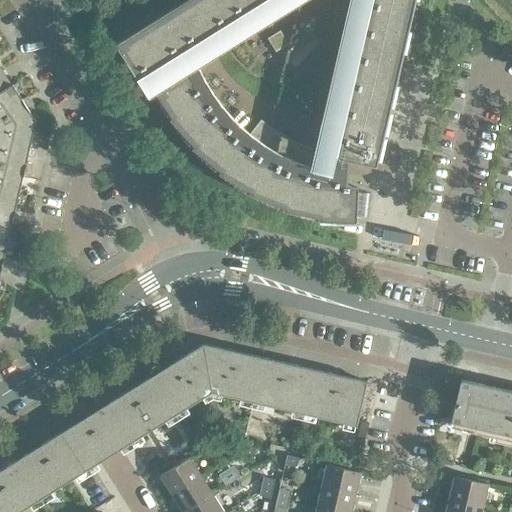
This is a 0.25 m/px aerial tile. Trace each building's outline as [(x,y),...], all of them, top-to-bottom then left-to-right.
[(190,0),(191,0),(188,2),(185,4),(183,2),(163,15),(143,27),(144,30),(138,34),(136,31),(116,44),(116,42),(114,43),(138,81),(145,77),(145,76),(154,71),(155,73),(172,62),(170,60),(200,41),(202,44),(219,33),(217,31),(248,12),(249,14),(266,3),(265,1),(266,0),(190,0)] [(388,112),(407,30),(414,0),(370,0),(368,11),(366,10),(363,21),(365,22),(362,38),(359,37),(357,48),(359,48),(355,65),(353,64),(350,75),(353,75),(349,92),(347,91),(344,101),(337,99),(333,118),(322,116),(314,152),(307,147),(306,149),(299,144),(298,145),(291,140),(290,142),(282,136),(281,137),(275,131),(274,133),(268,126),(267,128),(261,121),(250,135),(250,134),(247,132),(241,127),(235,120),(231,117),(226,111),(220,103),(216,98),(213,93),(210,89),(207,85),(204,79),(202,76),(200,72),(198,67),(151,88),(152,89),(153,89),(172,118),(169,119),(194,146),(192,148),(220,171),(218,173),(250,191),(248,194),(284,207),(283,210),(318,217),(317,220),(356,222),(357,186),(346,186),(347,174),(348,159),(376,166),(388,112)] [(0,93),(12,86),(11,85),(0,68),(0,67),(0,93)] [(29,111),(34,108),(27,97),(22,100),(13,84),(11,85),(12,86),(0,93),(0,139),(30,147),(36,121),(29,111)] [(26,164),(30,147),(0,139),(0,188),(19,193),(23,176),(28,178),(31,165),(26,164)] [(15,210),(19,193),(0,188),(0,238),(8,240),(12,223),(17,224),(20,212),(15,210)] [(6,271),(9,258),(4,257),(8,240),(0,238),(0,273),(1,270),(6,271)] [(0,511),(17,511),(211,392),(252,402),(356,426),(367,382),(203,344),(0,470),(0,511)] [(511,391),(460,379),(450,421),(511,435),(511,391)] [(235,455),(244,457),(246,445),(237,443),(235,455)] [(256,448),(246,445),(244,457),(253,459),(256,448)] [(296,467),(298,458),(287,455),(285,464),(296,467)] [(160,475),(172,494),(201,476),(189,457),(160,475)] [(326,464),(321,486),(355,494),(360,472),(326,464)] [(233,465),(218,474),(225,485),(240,476),(233,465)] [(184,511),(212,494),(201,476),(172,494),(182,511),(184,511)] [(454,476),(449,497),(482,506),(487,484),(454,476)] [(263,477),(261,486),(273,489),(275,479),(263,477)] [(271,498),(273,489),(261,486),(259,495),(271,498)] [(338,511),(350,511),(355,494),(321,486),(316,507),(338,511)] [(291,491),(279,488),(277,498),(288,500),(291,491)] [(223,511),(212,494),(184,511),(223,511)] [(480,511),(482,506),(449,497),(445,511),(480,511)] [(286,510),(288,500),(277,498),(275,507),(286,510)]
